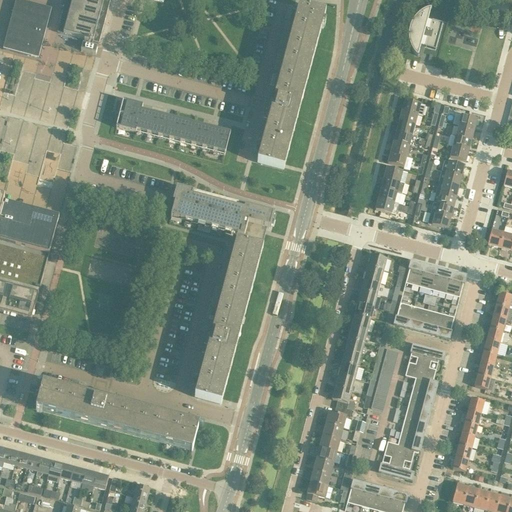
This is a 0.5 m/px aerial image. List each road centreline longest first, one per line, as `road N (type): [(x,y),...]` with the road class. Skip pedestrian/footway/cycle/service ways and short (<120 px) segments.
road 1 (residential): [(287,511),(361,234)]
road 2 (tertiary): [(229,491),(302,218)]
road 3 (residential): [(419,491),(371,478),(408,338),(457,350)]
road 4 (tertiary): [(302,218),(358,5)]
road 5 (residential): [(122,0),(81,175)]
road 6 (residential): [(171,475),(0,429)]
road 7 (residential): [(419,491),(457,350)]
